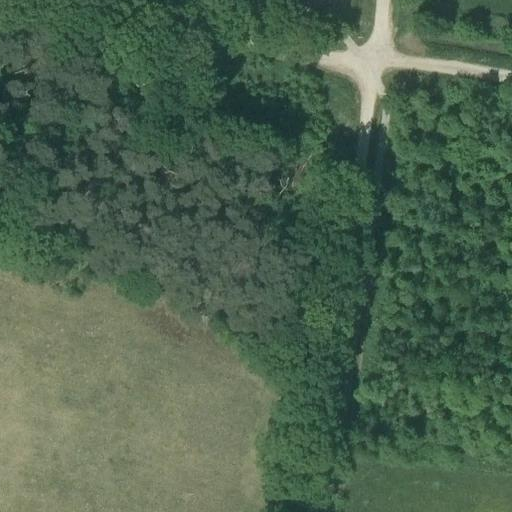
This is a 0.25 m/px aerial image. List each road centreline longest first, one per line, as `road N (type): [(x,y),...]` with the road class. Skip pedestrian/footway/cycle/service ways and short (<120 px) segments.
road 1 (track): [(373,61),(311,511)]
road 2 (unclassified): [(373,61),(303,52),(105,0)]
road 3 (track): [(511,81),(373,61)]
